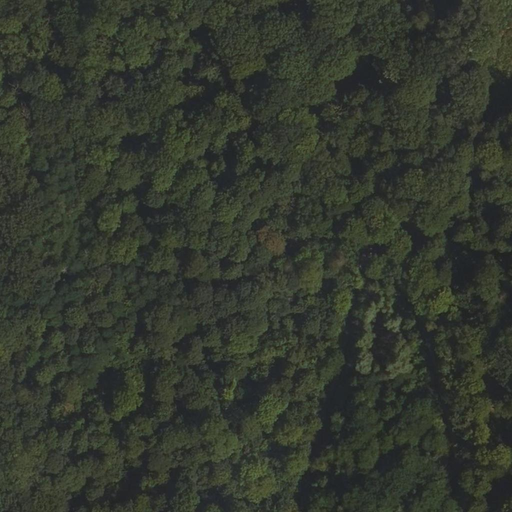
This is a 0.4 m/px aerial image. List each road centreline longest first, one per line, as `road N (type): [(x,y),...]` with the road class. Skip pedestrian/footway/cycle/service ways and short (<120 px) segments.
road 1 (track): [(466,511),(445,394),(419,308),(159,0)]
road 2 (track): [(371,246),(291,511)]
